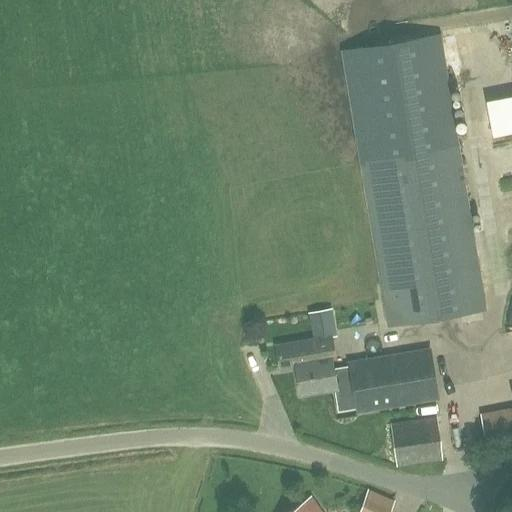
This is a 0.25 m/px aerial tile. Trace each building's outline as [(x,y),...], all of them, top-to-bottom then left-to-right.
[(436,39),(347,54),(365,164),(391,326),(480,311),(454,150),(436,39)] [(312,316),(317,338),(339,333),(335,311),(312,316)] [(313,340),(276,346),(280,370),(296,367),(300,394),(334,388),(335,397),(353,393),(355,407),(356,411),(437,397),(428,349),(347,364),(348,367),(333,370),(331,358),(335,358),(331,337),(313,340)] [(511,407),(480,414),(485,445),(511,440),(511,407)] [(391,424),(398,466),(443,459),(437,417),(391,424)] [(369,491),(360,511),(389,511),(394,500),(369,491)] [(321,511),(311,496),(287,511),(321,511)]
